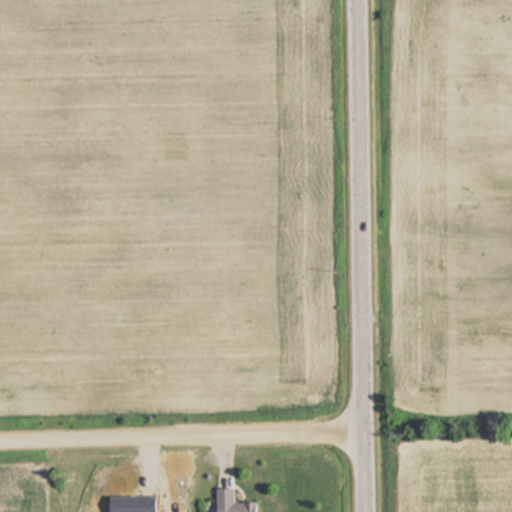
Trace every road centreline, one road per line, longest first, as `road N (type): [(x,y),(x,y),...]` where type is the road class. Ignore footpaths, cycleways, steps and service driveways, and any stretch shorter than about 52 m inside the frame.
road 1 (residential): [(364,511),(359,0)]
road 2 (residential): [(0,429),(364,421)]
